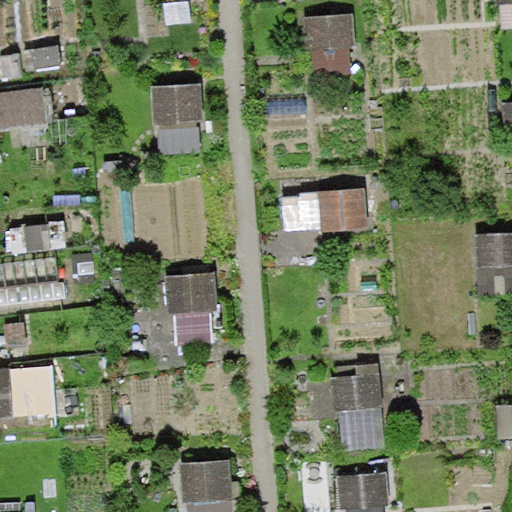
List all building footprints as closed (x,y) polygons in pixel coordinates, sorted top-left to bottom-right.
[(511,0),(496,0),(497,3),(501,3),(502,27),(511,25),(511,0)] [(354,44),(352,15),(306,19),(308,48),(313,47),(315,76),(350,73),(348,44),(354,44)] [(57,47),(26,51),(28,69),(60,65),(57,47)] [(202,119),(200,85),(152,86),(154,126),(159,126),(160,152),(199,150),(198,119),(202,119)] [(42,89),(0,94),(0,128),(46,123),(42,89)] [(511,102),(503,103),(505,132),(511,131),(511,137),(511,102)] [(365,225),(363,190),(301,193),(301,197),(284,198),(285,229),(365,225)] [(511,234),(476,236),(479,295),(511,293),(511,234)] [(178,343),(212,341),(210,308),(215,307),(213,275),(166,277),(168,311),(176,311),(178,343)] [(339,377),(332,377),(334,408),(342,408),(345,448),(384,446),(378,364),(339,367),(339,377)] [(0,415),(12,415),(9,370),(0,370),(0,415)] [(511,405),(497,405),(498,436),(511,436),(511,405)] [(231,511),(228,461),(182,464),(184,501),(190,500),(190,511),(231,511)] [(348,507),(347,511),(382,511),(382,503),(387,503),(385,473),(338,476),(340,508),(348,507)]
